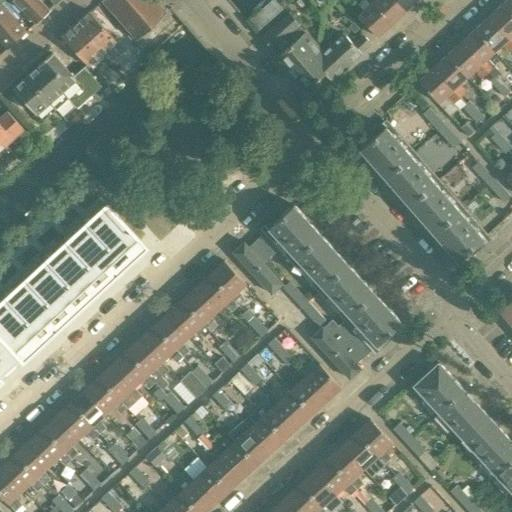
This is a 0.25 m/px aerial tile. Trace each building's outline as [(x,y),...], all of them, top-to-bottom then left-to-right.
[(40,0),(11,0),(35,24),(50,10),(40,0)] [(166,13),(154,0),(102,0),(101,1),(136,40),(166,13)] [(393,0),(370,0),(369,1),(390,24),(404,11),(393,0)] [(393,0),(404,11),(415,0),(393,0)] [(511,0),(503,0),(500,3),(511,16),(511,0)] [(390,24),(369,1),(355,14),(376,37),(390,24)] [(0,4),(0,3),(0,40),(7,49),(26,32),(0,4)] [(511,16),(500,3),(486,16),(511,44),(511,16)] [(265,7),(251,19),(259,29),(274,17),(265,7)] [(90,11),(76,24),(102,54),(117,41),(90,11)] [(361,35),(350,45),(341,34),(320,52),(302,32),(287,45),(281,38),(296,25),(287,14),(260,38),(305,90),(323,74),(329,81),(369,44),(361,35)] [(511,44),(486,16),(472,29),(492,51),(500,44),(508,52),(511,47),(511,44)] [(102,54),(76,24),(62,36),(89,66),(102,54)] [(472,29),(458,42),(486,72),(487,71),(494,78),(490,81),(497,89),(504,83),(497,75),(500,72),(493,65),(485,58),(492,51),(472,29)] [(458,42),(444,54),(465,77),(473,70),(480,77),(486,72),(458,42)] [(40,65),(13,88),(37,115),(43,122),(69,99),(77,108),(101,87),(84,67),(73,77),(52,53),(39,64),(40,65)] [(444,54),(430,67),(458,97),(465,91),(458,83),(465,77),(444,54)] [(445,95),(452,102),(459,110),(465,105),(458,97),(430,67),(416,80),(437,103),(445,95)] [(187,86),(197,97),(210,86),(200,75),(187,86)] [(504,83),(497,89),(504,97),(511,90),(504,83)] [(469,101),(462,108),(469,115),(476,108),(469,101)] [(460,142),(429,108),(422,114),(453,149),(460,142)] [(477,123),(480,121),(479,120),(483,116),(476,108),(469,115),(477,123)] [(0,142),(1,142),(4,147),(24,130),(8,111),(0,118),(0,142)] [(482,238),(384,127),(383,125),(356,149),(456,261),(482,238)] [(490,138),(497,146),(505,139),(492,126),(489,129),(494,135),(490,138)] [(505,139),(497,146),(504,154),(511,147),(505,139)] [(509,196),(478,162),(471,168),(503,203),(509,196)] [(308,337),(347,379),(358,368),(354,364),(399,322),(291,204),(245,247),(240,242),(229,252),(268,294),(279,283),(261,264),(280,247),(291,258),(346,318),(338,325),(332,319),(322,329),(320,327),(308,337)] [(0,383),(2,382),(0,379),(0,378),(21,359),(24,362),(45,343),(35,333),(136,240),(104,205),(91,218),(94,222),(88,227),(85,223),(70,237),(74,241),(68,246),(64,242),(50,255),(54,259),(48,264),(45,260),(30,274),(33,278),(28,283),(24,279),(10,292),(13,296),(8,301),(4,297),(0,301),(0,383)] [(222,258),(208,271),(239,305),(245,299),(239,292),(247,285),(222,258)] [(208,271),(194,284),(218,311),(224,305),(232,312),(239,305),(208,271)] [(282,287),(318,326),(325,320),(289,281),(282,287)] [(194,284),(180,297),(211,331),(217,325),(211,317),(218,311),(194,284)] [(180,297),(166,310),(190,336),(196,331),(204,337),(211,331),(180,297)] [(511,297),(498,310),(511,325),(511,297)] [(241,315),(250,326),(257,319),(248,309),(241,315)] [(166,310),(152,323),(183,356),(189,351),(184,343),(190,336),(166,310)] [(257,319),(250,326),(260,336),(267,330),(257,319)] [(152,323),(138,336),(169,369),(163,362),(169,356),(176,363),(183,356),(152,323)] [(218,347),(225,354),(232,347),(226,341),(230,337),(223,330),(215,337),(222,344),(218,347)] [(138,336),(124,349),(155,383),(159,387),(162,390),(169,384),(162,376),(169,369),(138,336)] [(268,345),(278,355),(285,349),(275,338),(268,345)] [(232,347),(225,354),(232,362),(240,355),(232,347)] [(124,349),(110,362),(134,388),(141,382),(148,388),(155,383),(124,349)] [(285,349),(278,355),(287,366),(295,359),(285,349)] [(469,450),(511,496),(511,443),(436,361),(410,386),(460,440),(459,441),(468,451),(469,450)] [(110,362),(96,375),(127,408),(133,402),(128,394),(134,388),(110,362)] [(240,370),(247,378),(254,371),(247,364),(240,370)] [(303,377),(324,400),(338,386),(318,364),(303,377)] [(191,372),(197,379),(204,373),(198,366),(194,370),(191,372)] [(254,371),(247,378),(254,385),(261,379),(254,371)] [(204,373),(197,379),(204,387),(212,381),(204,373)] [(96,375),(82,388),(106,414),(113,408),(120,414),(127,408),(96,375)] [(290,390),(310,412),(324,400),(303,377),(290,390)] [(162,390),(159,387),(153,393),(160,401),(164,398),(167,395),(166,394),(162,390)] [(69,400),(99,434),(105,428),(106,427),(100,419),(106,414),(82,388),(69,400)] [(220,389),(212,396),(219,404),(227,397),(220,389)] [(276,402),(296,425),(310,412),(290,390),(276,402)] [(167,395),(164,398),(170,406),(177,399),(170,391),(166,394),(167,395)] [(227,397),(219,404),(226,412),(230,408),(231,408),(234,405),(227,397)] [(177,399),(170,406),(177,413),(184,407),(177,399)] [(69,400),(55,413),(79,439),(85,433),(93,440),(99,434),(69,400)] [(262,415),(282,438),(296,425),(276,402),(262,415)] [(136,424),(142,432),(149,425),(145,420),(148,418),(138,407),(136,410),(134,408),(131,412),(139,421),(136,424)] [(55,413),(41,426),(71,459),(78,453),(72,445),(79,439),(55,413)] [(185,422),(192,429),(199,423),(192,415),(185,422)] [(282,438),(262,415),(248,428),(269,451),(282,438)] [(368,418),(353,432),(382,463),(388,457),(382,448),(389,442),(368,418)] [(248,428),(241,421),(228,434),(234,440),(234,441),(255,463),(269,451),(248,428)] [(392,429),(418,457),(426,450),(400,422),(392,429)] [(198,437),(202,434),(206,430),(199,423),(192,429),(198,437)] [(149,425),(142,432),(149,439),(156,432),(149,425)] [(175,431),(182,438),(188,433),(181,425),(175,431)] [(41,426),(27,439),(51,465),(57,459),(65,465),(71,459),(41,426)] [(134,428),(126,435),(138,449),(146,442),(139,434),(134,428)] [(353,432),(339,444),(361,468),(368,463),(375,469),(382,463),(353,432)] [(202,434),(198,437),(196,439),(207,451),(213,445),(202,434)] [(27,439),(13,452),(43,485),(50,479),(45,470),(51,465),(27,439)] [(157,447),(164,455),(171,448),(164,441),(157,447)] [(234,441),(220,453),(241,476),(255,463),(234,441)] [(110,446),(107,449),(107,450),(114,457),(121,450),(115,443),(114,442),(110,446)] [(339,444),(325,457),(354,489),(360,483),(355,475),(361,468),(339,444)] [(157,447),(146,457),(155,466),(165,456),(164,455),(157,447)] [(171,462),(175,459),(178,456),(171,448),(164,455),(165,456),(171,462)] [(128,458),(121,450),(114,457),(121,464),(128,458)] [(13,452),(0,464),(0,466),(23,491),(29,485),(37,491),(43,485),(13,452)] [(220,453),(206,466),(227,489),(241,476),(220,453)] [(325,457),(311,470),(333,494),(339,488),(347,495),(354,489),(325,457)] [(23,491),(0,466),(0,494),(15,511),(22,505),(17,496),(23,491)] [(129,473),(135,481),(143,474),(136,466),(129,473)] [(206,466),(192,479),(213,502),(227,489),(206,466)] [(386,473),(399,486),(406,480),(393,466),(386,473)] [(79,475),(86,482),(94,476),(87,468),(83,471),(79,475)] [(311,470),(297,483),(323,511),(329,511),(332,509),(326,501),(333,494),(311,470)] [(143,474),(135,481),(142,489),(150,481),(143,474)] [(94,476),(86,482),(93,490),(101,483),(94,476)] [(192,479),(178,492),(196,511),(201,511),(213,502),(192,479)] [(406,480),(399,486),(400,487),(406,494),(413,488),(406,480)] [(323,511),(297,483),(283,496),(297,511),(323,511)] [(449,491),(468,511),(481,511),(470,499),(475,494),(467,485),(462,490),(457,484),(449,491)] [(68,485),(60,492),(67,500),(68,501),(69,500),(75,507),(81,502),(76,496),(77,495),(68,485)] [(400,487),(389,497),(396,504),(406,494),(400,487)] [(356,495),(371,511),(378,505),(372,497),(368,501),(360,491),(356,495)] [(101,499),(108,506),(115,500),(108,492),(101,499)] [(196,511),(178,492),(164,504),(171,511),(196,511)] [(51,500),(58,508),(66,502),(58,494),(51,500)] [(413,502),(421,509),(427,503),(420,495),(413,502)] [(297,511),(283,496),(269,509),(272,511),(297,511)] [(115,500),(108,506),(113,511),(116,511),(122,507),(115,500)] [(66,502),(58,508),(62,511),(69,511),(73,509),(66,502)] [(427,503),(421,509),(422,511),(433,511),(435,511),(427,503)]
